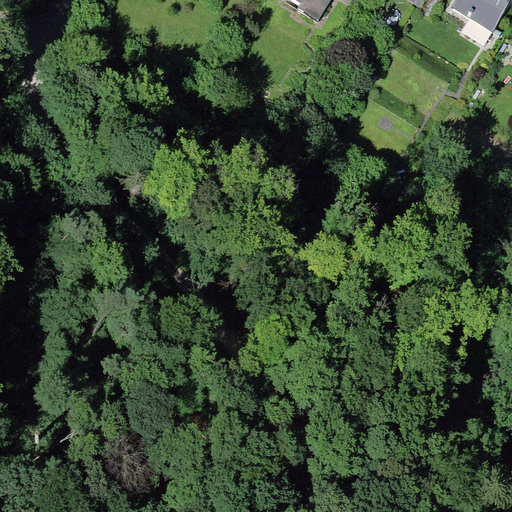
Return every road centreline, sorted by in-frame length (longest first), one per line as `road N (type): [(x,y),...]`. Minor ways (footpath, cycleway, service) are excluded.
road 1 (track): [(323,511),(299,447),(199,300),(83,184),(41,124),(32,66),(0,29)]
road 2 (track): [(336,511),(511,365)]
